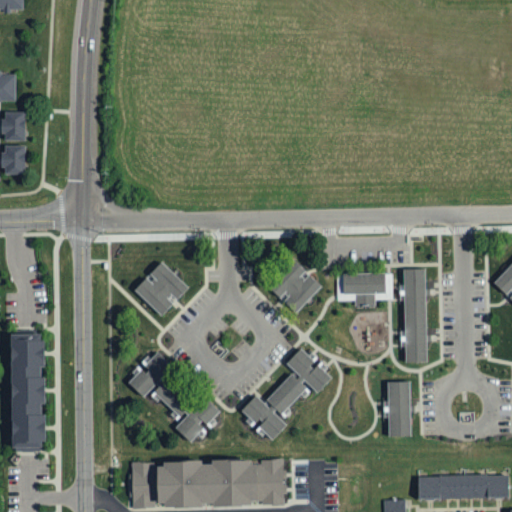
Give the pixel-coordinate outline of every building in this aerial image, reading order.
[(0,0),(0,11),(10,11),(22,11),(22,0),(0,0)] [(0,99),(0,72),(14,73),(14,100),(0,99)] [(2,113),(26,114),(24,174),(1,174),(2,113)] [(296,311),(321,285),(292,257),(267,282),(296,311)] [(134,287),(161,259),(188,285),(160,313),(134,287)] [(511,298),(511,261),(493,281),(511,298)] [(404,361),(402,267),(424,266),(427,360),(404,361)] [(342,272),(342,299),(372,299),(371,290),(385,290),(385,271),(342,272)] [(13,454),(11,341),(41,341),(42,454),(13,454)] [(332,376),(299,346),(286,360),(295,368),(263,402),(254,393),(240,408),(272,438),(286,423),(279,416),(308,385),(316,393),(332,376)] [(190,439),(221,408),(205,393),(197,401),(167,371),(174,363),(159,348),(128,380),(143,396),(152,387),(183,418),(176,425),(190,439)] [(387,380),(388,434),(411,434),(410,379),(387,380)] [(131,506),(130,462),(163,462),(163,457),(252,456),(252,462),(283,461),(284,504),(131,506)] [(418,496),(418,474),(510,474),(510,495),(418,496)] [(383,498),(383,511),(405,511),(405,497),(383,498)]
